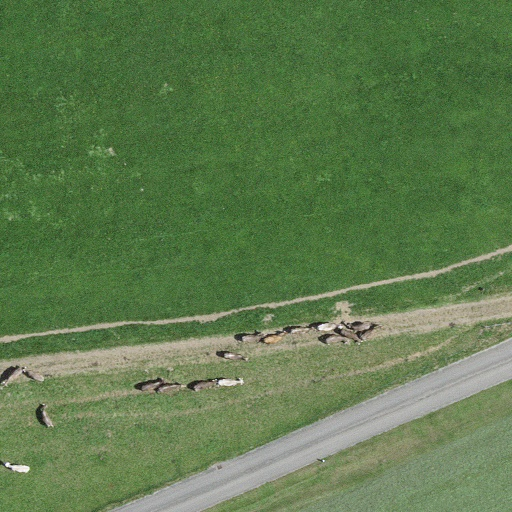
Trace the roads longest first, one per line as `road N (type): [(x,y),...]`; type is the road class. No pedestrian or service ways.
road 1 (track): [(0,362),(511,306)]
road 2 (unclassified): [(511,351),(87,511)]
